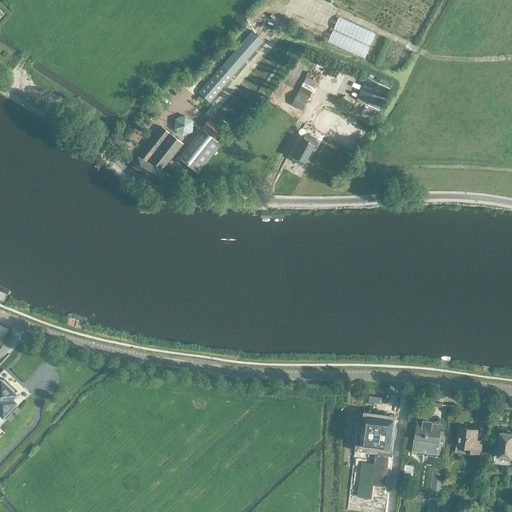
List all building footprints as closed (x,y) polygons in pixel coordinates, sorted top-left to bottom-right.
[(366,58),(377,33),(339,17),(328,42),(366,58)] [(209,102),(263,41),(252,31),(198,93),(209,102)] [(368,78),(357,100),(380,111),(391,90),(368,78)] [(209,119),(202,127),(216,138),(223,130),(209,119)] [(161,171),(183,144),(161,127),(137,157),(132,166),(160,183),(165,173),(161,171)] [(202,127),(179,157),(200,171),(221,143),(202,127)] [(306,163),(318,141),(316,139),(313,138),(310,137),(306,135),(294,156),(293,158),(294,161),(303,165),(305,165),(306,163)] [(22,395),(17,391),(4,378),(1,382),(0,381),(0,418),(2,416),(6,419),(17,407),(14,403),(22,395)] [(374,483),(388,485),(392,456),(396,456),(400,428),(401,420),(397,419),(367,416),(366,418),(361,418),(357,452),(378,454),(374,483)] [(439,433),(440,425),(418,422),(416,438),(415,438),(414,452),(437,455),(439,445),(445,446),(447,433),(439,433)] [(461,428),(459,447),(458,453),(466,454),(466,452),(480,454),(482,441),(476,440),(477,427),(473,426),(472,429),(461,428)] [(496,446),(495,455),(494,463),(511,465),(511,433),(501,432),(499,446),(496,446)] [(444,470),(434,469),(430,498),(434,499),(440,500),(440,499),(441,499),(444,470)] [(455,488),(454,497),(464,498),(465,489),(455,488)] [(446,502),(443,509),(449,511),(452,504),(446,502)]
